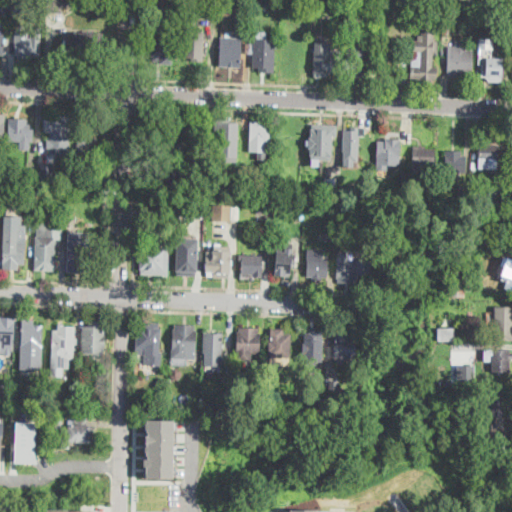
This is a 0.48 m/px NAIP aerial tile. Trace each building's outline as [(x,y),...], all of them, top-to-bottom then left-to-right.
[(29,0),(29,13),(25,13),(25,18),(18,18),(18,12),(14,12),(14,0),(29,0)] [(47,12),(47,0),(63,0),(63,12),(47,12)] [(105,0),(105,10),(95,9),(95,12),(78,11),(78,0),(105,0)] [(166,2),(166,11),(150,10),(150,1),(166,2)] [(210,19),(202,19),(202,3),(210,3),(210,19)] [(233,6),(232,16),(217,15),(217,5),(233,6)] [(434,31),(433,41),(437,41),(437,52),(433,52),(433,66),(438,66),(437,78),(431,78),(431,85),(417,85),(418,80),(411,80),(411,59),(417,59),(417,52),(414,52),(414,41),(418,41),(418,35),(421,35),(421,34),(410,33),(411,26),(422,27),(422,30),(434,31)] [(102,33),(102,51),(72,49),(72,51),(63,50),(64,40),(70,40),(70,32),(102,33)] [(204,59),(192,59),(192,58),(184,57),(184,32),(204,32),(204,59)] [(173,34),(173,64),(160,64),(160,62),(154,62),(154,57),(152,56),(152,36),(162,37),(162,33),(173,34)] [(39,57),(18,57),(18,55),(16,55),(16,42),(18,42),(18,37),(31,37),(31,35),(39,35),(39,57)] [(241,37),(241,67),(219,67),(220,37),(241,37)] [(275,41),(274,72),(259,72),(259,68),(252,68),(252,48),(254,48),(254,45),(265,45),(265,40),(275,41)] [(334,43),(333,55),(337,55),(336,73),(330,73),(330,77),(313,77),(314,42),(334,43)] [(369,44),(368,53),(365,53),(364,74),(362,74),(362,80),(347,80),(347,74),(345,74),(345,53),(347,53),(347,44),(369,44)] [(473,50),(473,74),(464,74),(464,77),(449,77),(449,73),(448,73),(448,46),(459,46),(459,49),(473,50)] [(502,59),(501,77),(483,76),(484,58),(502,59)] [(71,116),(69,156),(56,155),(56,149),(46,149),(47,140),(50,140),(50,135),(44,135),(45,122),(50,123),(50,120),(58,121),(58,115),(71,116)] [(237,162),(219,161),(219,157),(218,156),(218,149),(216,148),(217,137),(219,137),(220,132),(214,132),(215,117),(232,118),(231,123),(240,123),(237,162)] [(35,129),(35,136),(30,136),(30,142),(9,141),(10,118),(28,118),(28,123),(31,123),(30,129),(35,129)] [(273,130),(272,143),(267,143),(267,152),(249,151),(251,121),(262,121),(262,124),(268,125),(267,130),(273,130)] [(337,125),(337,135),(333,135),(332,154),(330,154),(330,160),(311,159),(311,155),(309,155),(310,149),(308,149),(309,137),(310,137),(310,128),(311,128),(312,124),(337,125)] [(360,127),(360,128),(366,128),(365,136),(359,136),(359,161),(343,161),(343,130),(352,130),(352,127),(360,127)] [(97,165),(77,164),(79,137),(98,138),(97,165)] [(179,140),(178,160),(152,159),(152,156),(147,156),(147,139),(179,140)] [(399,139),(399,164),(385,163),(385,175),(377,175),(378,142),(386,142),(386,139),(399,139)] [(499,145),(499,162),(478,161),(479,142),(486,142),(486,144),(499,145)] [(435,149),(435,174),(413,173),(413,146),(426,146),(426,149),(435,149)] [(461,150),(461,155),(466,155),(467,173),(455,173),(455,180),(445,180),(445,151),(461,150)] [(194,164),(194,173),(182,173),(182,164),(194,164)] [(180,168),(179,186),(147,185),(148,167),(180,168)] [(35,168),(34,180),(26,180),(27,168),(35,168)] [(92,178),(92,185),(73,184),(73,171),(79,171),(79,178),(92,178)] [(226,175),(226,183),(217,183),(217,174),(226,175)] [(337,178),(336,190),(324,189),(325,178),(337,178)] [(190,179),(207,179),(207,189),(190,189),(190,179)] [(349,185),(348,192),(341,192),(342,184),(349,185)] [(468,185),(468,197),(460,197),(461,184),(468,185)] [(494,198),(493,199),(489,196),(490,195),(489,193),(497,185),(503,190),(496,198),(494,198)] [(239,205),(239,218),(231,218),(231,220),(212,219),(213,203),(239,205)] [(55,271),(35,270),(37,224),(47,225),(47,229),(55,229),(55,237),(57,238),(55,271)] [(90,273),(67,271),(69,232),(92,233),(90,273)] [(165,232),(164,245),(169,245),(168,276),(141,275),(141,270),(139,270),(140,248),(142,248),(142,241),(149,241),(150,232),(165,232)] [(238,233),(238,246),(230,246),(231,233),(238,233)] [(26,237),(25,264),(19,264),(19,270),(3,269),(4,236),(26,237)] [(197,271),(196,271),(196,275),(178,274),(178,270),(176,270),(177,236),(199,237),(197,271)] [(296,253),(295,263),(292,263),(291,276),(275,274),(277,241),(293,242),(293,253),(296,253)] [(233,249),(232,273),(230,273),(230,279),(214,279),(214,277),(207,276),(208,250),(214,250),(214,246),(231,246),(231,249),(233,249)] [(329,259),(328,278),(321,277),(321,281),(315,280),(315,277),(307,277),(308,259),(306,259),(307,249),(325,250),(324,259),(329,259)] [(271,257),(271,277),(263,277),(263,280),(241,279),(242,260),(238,260),(238,253),(264,254),(263,257),(271,257)] [(357,259),(357,279),(350,279),(350,281),(344,281),(345,278),(337,278),(338,257),(342,257),(342,259),(357,259)] [(511,289),(511,258),(505,257),(498,287),(511,289)] [(457,296),(448,296),(448,286),(456,286),(457,296)] [(511,340),(495,341),(494,330),(492,330),(492,321),(491,321),(491,316),(494,316),(494,306),(511,306),(511,340)] [(0,317),(15,317),(14,345),(1,345),(1,352),(0,351),(0,317)] [(106,320),(105,335),(106,335),(106,347),(104,347),(104,357),(84,357),(84,353),(82,353),(83,325),(90,325),(90,320),(106,320)] [(43,325),(43,347),(32,347),(31,354),(22,354),(23,321),(35,321),(35,325),(43,325)] [(159,323),(159,328),(162,329),(160,353),(163,353),(162,366),(144,365),(145,356),(136,355),(137,327),(141,327),(141,322),(159,323)] [(195,325),(195,330),(198,330),(197,354),(189,353),(189,360),(172,359),(174,328),(175,328),(176,323),(195,325)] [(76,325),(76,337),(78,337),(78,344),(75,344),(75,359),(62,359),(62,357),(52,356),(53,330),(58,330),(58,325),(76,325)] [(259,328),(259,333),(262,333),(260,354),(252,353),(251,362),(236,361),(238,332),(240,332),(240,327),(259,328)] [(292,333),(291,359),(289,360),(289,367),(272,366),(272,357),(270,357),(270,352),(268,352),(268,341),(270,341),(271,328),(285,328),(285,333),(292,333)] [(455,341),(438,341),(438,328),(455,328),(455,341)] [(322,330),(322,335),(323,335),(323,363),(304,363),(304,335),(306,335),(306,330),(322,330)] [(350,331),(350,335),(355,335),(356,361),(345,361),(345,364),(336,364),(336,359),(334,359),(334,354),(333,354),(333,343),(334,343),(334,331),(350,331)] [(222,355),(205,354),(206,333),(223,333),(222,355)] [(490,372),(490,350),(510,350),(511,372),(490,372)] [(473,364),(457,364),(457,381),(473,380),(473,364)] [(181,375),(177,377),(172,375),(172,370),(177,366),(181,370),(181,375)] [(340,380),(339,391),(329,391),(330,379),(340,380)] [(505,418),(506,440),(492,441),(491,421),(496,421),(496,418),(488,418),(488,399),(499,399),(499,395),(507,394),(508,418),(505,418)] [(88,418),(87,425),(95,425),(94,442),(91,442),(91,443),(69,442),(69,437),(64,436),(64,429),(67,429),(67,424),(72,424),(72,418),(88,418)] [(146,477),(173,477),(173,419),(146,418),(146,477)] [(34,462),(15,462),(16,442),(11,442),(12,421),(35,422),(34,462)] [(511,454),(502,454),(502,441),(511,441),(511,454)]
